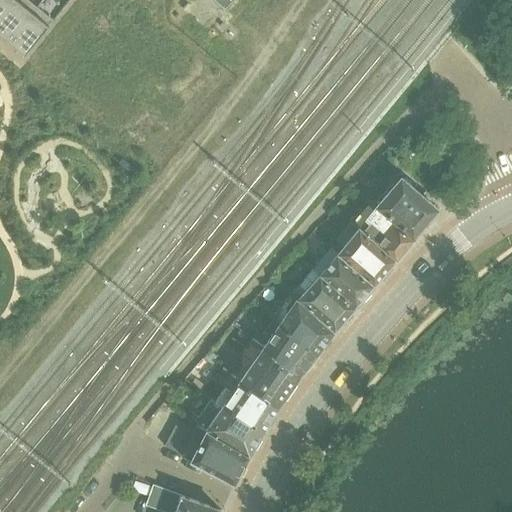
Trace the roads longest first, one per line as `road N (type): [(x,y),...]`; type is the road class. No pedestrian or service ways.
road 1 (track): [(0,383),(249,78),(302,0)]
road 2 (tertiary): [(511,208),(433,265),(363,340),(307,410),(254,511)]
road 3 (residential): [(508,144),(432,44)]
